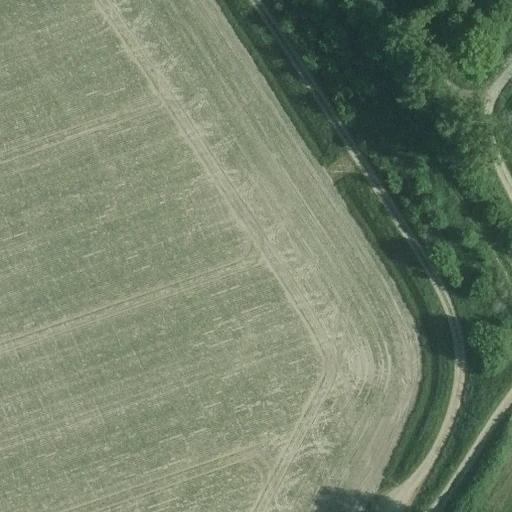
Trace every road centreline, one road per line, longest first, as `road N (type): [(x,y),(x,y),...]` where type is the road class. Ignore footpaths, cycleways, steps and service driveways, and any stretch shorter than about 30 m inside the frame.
road 1 (track): [(405,511),(450,418),(461,356),(457,330),(394,212),(255,0)]
road 2 (track): [(281,0),(379,67),(481,109)]
road 3 (track): [(378,0),(449,90),(481,109)]
road 4 (track): [(511,395),(432,511)]
